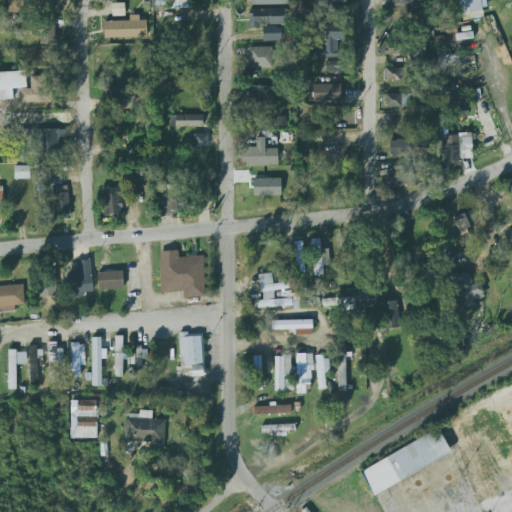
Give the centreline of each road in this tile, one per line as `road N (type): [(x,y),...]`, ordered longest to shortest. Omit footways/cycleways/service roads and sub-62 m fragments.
road 1 (residential): [(271,510),(241,480),(227,443),(221,0)]
road 2 (tertiary): [(511,162),(371,216),(0,250)]
road 3 (residential): [(86,244),(81,0)]
road 4 (residential): [(371,216),(365,0)]
road 5 (residential): [(226,315),(11,330)]
